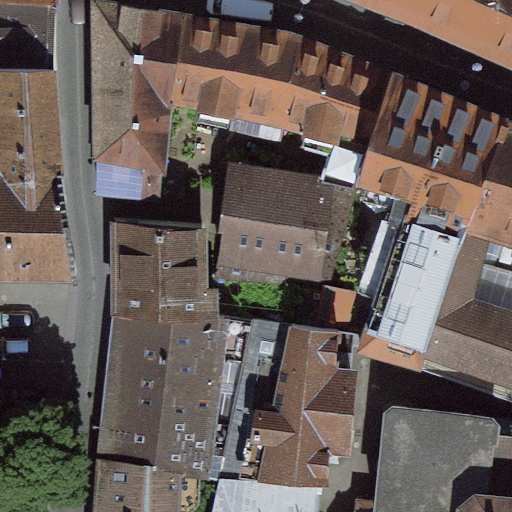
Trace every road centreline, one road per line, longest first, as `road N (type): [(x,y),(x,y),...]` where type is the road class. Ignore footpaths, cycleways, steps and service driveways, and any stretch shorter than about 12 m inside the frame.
road 1 (residential): [(72,511),(87,264),(70,0)]
road 2 (residential): [(270,3),(511,97)]
road 3 (residential): [(349,511),(374,374)]
